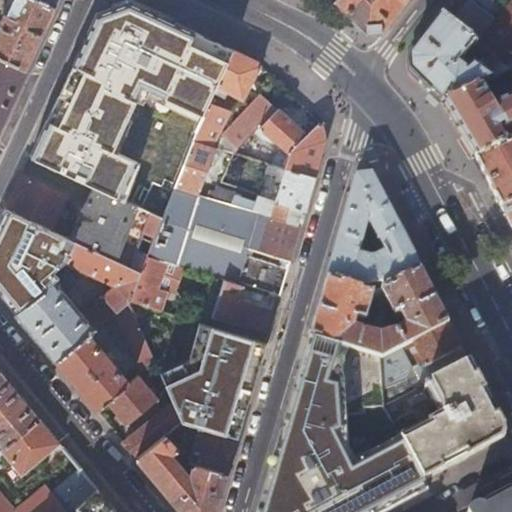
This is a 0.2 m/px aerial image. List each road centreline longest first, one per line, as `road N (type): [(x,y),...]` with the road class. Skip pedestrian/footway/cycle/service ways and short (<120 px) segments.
road 1 (residential): [(367,87),(237,511)]
road 2 (secondary): [(511,337),(410,143),(367,87)]
road 3 (residential): [(145,511),(0,345)]
road 4 (residential): [(0,169),(80,0)]
road 5 (secondary): [(367,87),(307,37),(232,0)]
